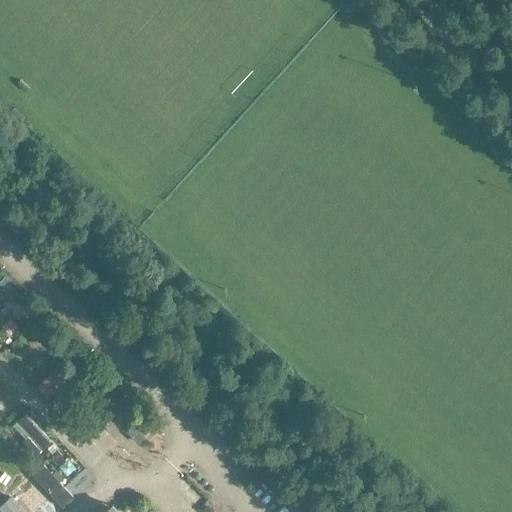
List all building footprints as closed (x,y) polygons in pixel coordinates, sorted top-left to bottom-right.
[(9,283),(3,290),(11,298),(17,292),(9,283)] [(25,355),(48,334),(41,326),(17,347),(25,355)] [(88,368),(74,382),(109,416),(123,402),(108,388),(110,385),(105,380),(103,382),(88,368)] [(41,450),(50,441),(25,413),(15,423),(41,450)] [(144,437),(136,430),(130,436),(137,444),(144,437)] [(52,454),(58,448),(53,443),(47,449),(52,454)] [(61,455),(57,451),(49,458),(53,462),(61,455)] [(61,482),(54,475),(43,463),(32,474),(62,508),(74,497),(61,482)] [(13,505),(8,500),(0,507),(0,508),(3,511),(23,511),(25,511),(18,503),(17,502),(13,505)]
